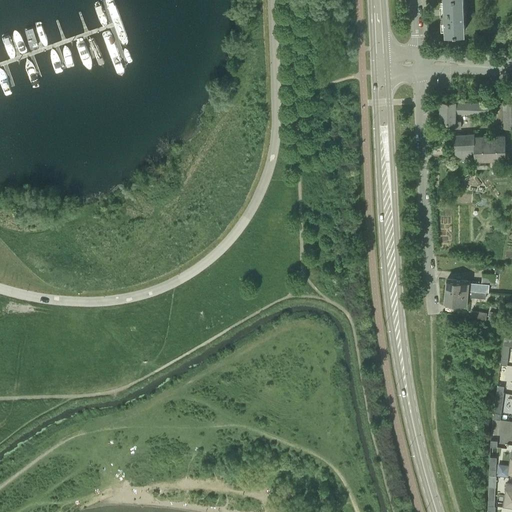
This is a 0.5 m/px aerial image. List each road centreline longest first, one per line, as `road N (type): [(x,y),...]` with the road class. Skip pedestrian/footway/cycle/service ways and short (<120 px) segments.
road 1 (secondary): [(436,511),(394,306),(380,73)]
road 2 (residential): [(430,314),(418,71)]
